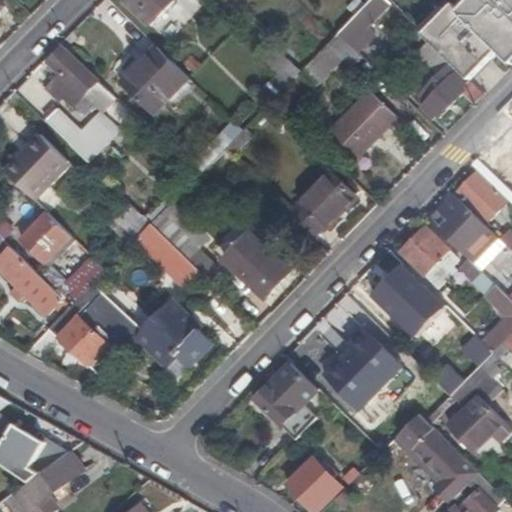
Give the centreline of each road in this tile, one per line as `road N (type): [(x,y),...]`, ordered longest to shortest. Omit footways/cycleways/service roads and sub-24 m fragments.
road 1 (residential): [(511,99),(245,361),(162,454)]
road 2 (residential): [(0,360),(162,454)]
